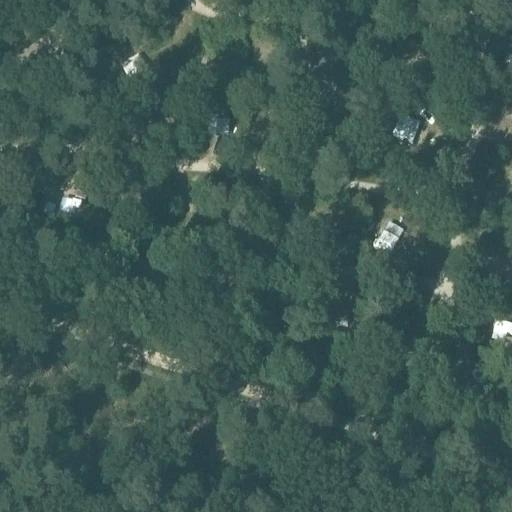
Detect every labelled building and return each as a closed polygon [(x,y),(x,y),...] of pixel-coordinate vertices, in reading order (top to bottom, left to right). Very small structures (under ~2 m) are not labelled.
[(123,69),(143,61),(136,44),(117,52),(123,69)] [(158,83),(146,100),(163,112),(175,95),(158,83)] [(395,118),(418,127),(428,100),(406,91),(395,118)] [(511,95),(499,95),(499,109),(511,109),(511,95)] [(321,137),(321,151),(343,150),(343,136),(321,137)] [(511,153),(496,150),(491,171),(508,174),(511,155),(511,153)] [(31,206),(49,206),(50,190),(32,190),(31,206)] [(381,232),(398,220),(386,204),(369,216),(381,232)] [(197,236),(197,213),(171,212),(170,236),(197,236)] [(297,244),(296,217),(273,217),(274,244),(297,244)] [(357,309),(359,293),(339,290),(337,306),(357,309)]
